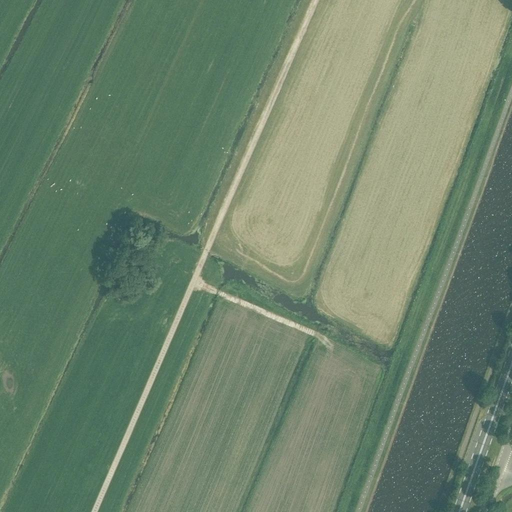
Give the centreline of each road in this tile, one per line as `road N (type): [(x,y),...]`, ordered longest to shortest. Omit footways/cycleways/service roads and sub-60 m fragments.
road 1 (track): [(95,511),(319,0)]
road 2 (primary): [(457,511),(511,364)]
